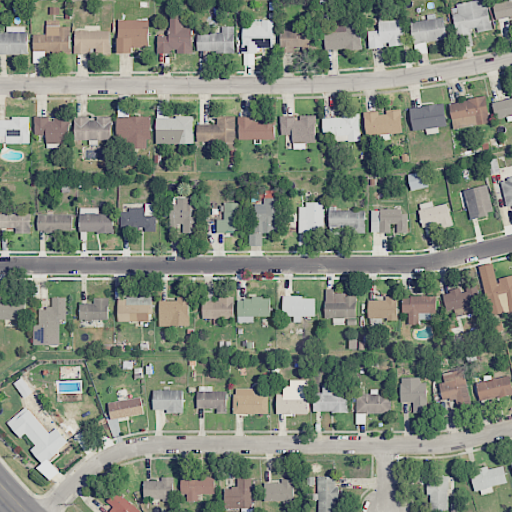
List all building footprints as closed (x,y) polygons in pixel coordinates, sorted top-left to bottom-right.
[(484,0),(452,5),(456,35),(474,32),(474,33),(491,31),(486,0),(484,0)] [(511,0),(508,0),(493,4),(496,20),(511,16),(511,0)] [(182,13),(169,13),(169,35),(157,35),(157,53),(192,53),(192,28),(182,28),(182,13)] [(411,22),(415,54),(428,52),(426,41),(447,39),(444,15),(427,17),(428,20),(411,22)] [(369,48),(386,48),(386,46),(403,45),(402,20),(390,20),(390,17),(378,17),(379,31),(368,31),(369,48)] [(70,27),(59,27),(59,20),(46,20),(46,35),(33,35),(34,52),(70,51),(70,27)] [(118,20),(118,53),(132,53),(132,47),(148,47),(149,20),(118,20)] [(243,26),(242,46),(248,46),(247,53),(257,53),(257,47),(273,47),(273,20),(251,20),(251,27),(243,26)] [(280,52),(294,52),(294,50),(316,50),(316,29),(304,29),(304,23),(291,23),(291,30),(280,30),(280,52)] [(324,31),(325,50),(361,49),(360,24),(338,25),(338,31),(324,31)] [(0,54),(27,54),(27,26),(6,27),(6,32),(0,32),(0,54)] [(197,33),(197,52),(234,51),(234,26),(221,27),(222,33),(197,33)] [(110,31),(75,30),(74,53),(89,54),(89,52),(110,52),(110,31)] [(511,91),(511,92),(511,96),(511,97),(493,102),(497,119),(507,117),(508,121),(511,120),(511,91)] [(454,129),(491,122),(485,96),(449,103),(454,129)] [(447,126),(443,103),(409,108),(413,131),(447,126)] [(150,148),(149,116),(128,117),(127,106),(117,106),(118,141),(127,141),(127,148),(150,148)] [(193,116),(169,117),(169,110),(156,110),(157,144),(193,143),(193,116)] [(366,136),(403,133),(401,110),(364,114),(366,136)] [(315,116),(297,115),(297,118),(281,117),(281,135),(293,135),(293,149),(305,149),(305,143),(315,143),(315,116)] [(322,117),(323,134),(334,134),(335,142),(360,141),(360,115),(322,117)] [(239,140),(275,139),(275,116),(260,116),(260,118),(238,118),(239,140)] [(29,118),(0,117),(0,142),(29,143),(29,118)] [(34,135),(46,135),(46,142),(69,143),(69,119),(49,118),(35,118),(34,135)] [(111,140),(111,118),(97,118),(75,118),(75,140),(111,140)] [(217,118),(217,124),(197,125),(197,143),(235,142),(235,118),(217,118)] [(408,174),(411,190),(429,187),(425,170),(408,174)] [(511,178),(500,181),(507,209),(511,208),(511,178)] [(494,213),(487,185),(463,191),(471,219),(494,213)] [(170,233),(177,232),(177,225),(183,225),(183,233),(196,233),(195,198),(176,198),(176,204),(170,204),(170,233)] [(255,204),(254,233),(281,233),(282,198),(263,198),(263,204),(255,204)] [(433,207),(432,201),(418,204),(423,227),(441,222),(442,228),(452,225),(447,203),(433,207)] [(242,202),(223,203),(224,219),(217,219),(217,232),(243,231),(242,202)] [(298,204),(299,231),(324,231),(323,203),(298,204)] [(156,231),(155,204),(144,204),(144,209),(120,209),(121,227),(146,227),(146,232),(156,231)] [(80,232),(113,232),(113,213),(98,213),(98,207),(79,208),(80,232)] [(365,233),(365,209),(329,210),(329,230),(352,230),(352,233),(365,233)] [(407,233),(407,210),(371,210),(371,232),(390,232),(390,224),(397,224),(397,233),(407,233)] [(0,213),(0,228),(15,228),(15,233),(30,233),(30,213),(0,213)] [(72,214),(37,215),(38,232),(72,231),(72,214)] [(262,246),(262,233),(249,233),(249,245),(262,246)] [(485,286),(487,300),(511,296),(511,275),(498,278),(499,283),(485,286)] [(443,292),(445,311),(479,307),(477,286),(466,288),(466,289),(443,292)] [(356,318),(356,295),(334,295),(334,289),(325,289),(325,318),(356,318)] [(202,318),(214,319),(213,322),(233,323),(234,298),(212,298),(213,290),(203,290),(202,318)] [(314,296),(283,297),(283,316),(294,316),(294,322),(301,322),(301,316),(315,316),(314,296)] [(402,313),(408,313),(408,324),(420,324),(420,319),(431,320),(431,311),(437,312),(437,296),(403,296),(402,313)] [(0,319),(25,320),(25,297),(13,297),(13,299),(0,299),(0,319)] [(66,298),(52,297),(52,308),(40,308),(39,325),(34,324),(34,345),(59,345),(60,320),(66,320),(66,298)] [(118,298),(118,322),(150,321),(149,297),(118,298)] [(160,326),(190,326),(189,297),(176,297),(176,300),(159,301),(160,326)] [(94,304),(80,304),(80,321),(108,320),(108,298),(93,298),(94,304)] [(238,298),(238,322),(253,322),(253,317),(270,317),(270,298),(238,298)] [(368,299),(368,319),(397,319),(397,299),(368,299)] [(442,373),(444,382),(439,383),(442,401),(455,398),(457,406),(470,403),(462,369),(442,373)] [(511,395),(511,393),(510,375),(476,379),(478,400),(511,395)] [(14,384),(24,398),(33,392),(22,378),(14,384)] [(401,402),(413,402),(413,412),(427,412),(426,379),(400,379),(401,402)] [(308,380),(289,380),(289,386),(283,386),(283,394),(277,394),(276,414),(308,414),(308,380)] [(347,412),(347,392),(338,392),(338,385),(323,385),(322,393),(314,393),(314,411),(347,412)] [(227,391),(212,391),(212,386),(198,386),(198,410),(226,410),(227,391)] [(268,414),(268,394),(255,394),(255,388),(234,388),(234,414),(268,414)] [(153,390),(153,412),(183,411),(183,390),(153,390)] [(356,414),(391,413),(391,394),(377,394),(377,392),(356,393),(356,414)] [(143,415),(141,399),(109,402),(110,418),(143,415)] [(7,423),(20,438),(26,434),(35,446),(31,450),(42,464),(38,467),(49,481),(60,472),(49,459),(68,443),(56,428),(49,433),(27,406),(7,423)] [(493,491),(492,486),(507,483),(503,465),(470,472),(475,494),(493,491)] [(317,511),(336,511),(336,476),(318,476),(317,511)] [(448,509),(448,476),(429,476),(428,509),(448,509)] [(173,477),(161,477),(161,481),(144,481),(144,500),(173,500),(173,477)] [(187,501),(198,501),(198,495),(215,494),(214,477),(180,478),(181,495),(187,495),(187,501)] [(252,477),(237,477),(237,488),(224,488),(224,509),(252,508),(252,477)] [(294,479),(282,479),(282,483),(265,483),(264,501),(293,501),(294,479)] [(107,501),(115,508),(111,511),(140,511),(141,511),(116,490),(107,501)]
